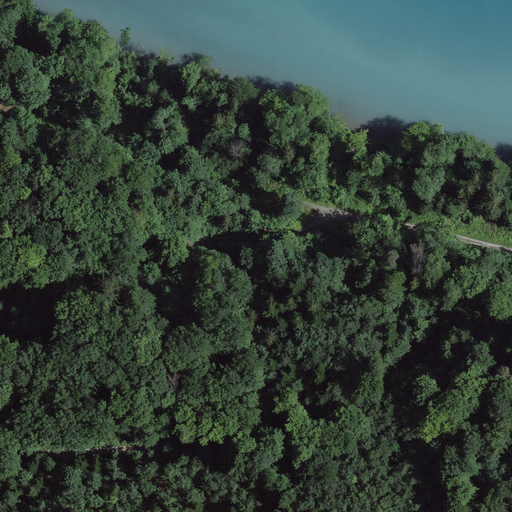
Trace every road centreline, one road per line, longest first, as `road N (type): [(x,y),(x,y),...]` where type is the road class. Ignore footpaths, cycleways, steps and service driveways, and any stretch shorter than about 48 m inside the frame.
road 1 (track): [(0,456),(330,433),(401,446),(511,430)]
road 2 (track): [(0,114),(168,180),(303,202),(334,218)]
road 3 (track): [(189,242),(301,237),(334,218),(511,249)]
road 4 (track): [(0,250),(72,237),(189,242)]
